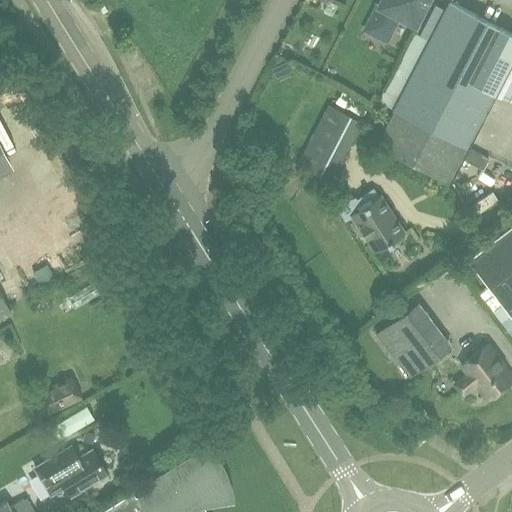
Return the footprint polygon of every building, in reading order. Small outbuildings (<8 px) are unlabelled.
[(450,1),(450,0),(380,0),(371,19),(391,29),(398,15),(414,23),(433,33),(450,1)] [(433,33),(375,145),(448,182),(494,94),(507,100),(511,89),(511,33),(450,1),(433,33)] [(297,165),(329,181),(360,121),(328,104),(297,165)] [(351,212),(360,225),(359,225),(366,236),(376,250),(403,233),(378,195),(377,196),(372,189),(356,200),(360,207),(351,212)] [(75,223),(58,226),(59,236),(76,233),(75,223)] [(511,227),(469,261),(511,317),(511,227)] [(0,317),(10,312),(0,293),(0,317)] [(451,345),(445,337),(417,300),(374,333),(377,337),(408,378),(451,345)] [(475,384),(487,399),(511,379),(511,378),(497,360),(499,359),(487,343),(460,364),(467,373),(454,383),(462,394),(475,384)] [(60,387),(84,376),(79,366),(56,377),(60,387)] [(57,399),(47,379),(30,388),(39,408),(57,399)] [(200,511),(194,502),(227,496),(226,490),(224,484),(222,477),(219,471),(216,465),(213,459),(204,444),(150,478),(142,492),(110,511),(200,511)] [(92,449),(79,457),(72,445),(71,445),(73,449),(63,455),(60,451),(34,467),(39,475),(42,473),(46,478),(56,472),(70,496),(107,474),(92,449)] [(13,511),(6,500),(0,503),(0,511),(13,511)]
